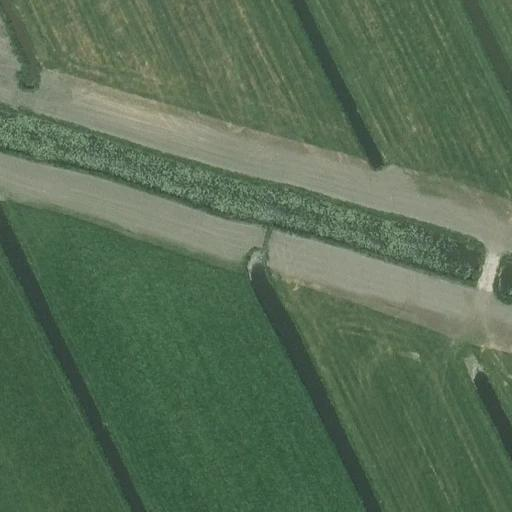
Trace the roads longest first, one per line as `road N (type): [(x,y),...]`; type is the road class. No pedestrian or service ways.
road 1 (track): [(0,83),(511,243)]
road 2 (track): [(0,166),(83,194),(201,440)]
road 3 (track): [(449,511),(421,412),(422,369),(475,307),(494,238)]
